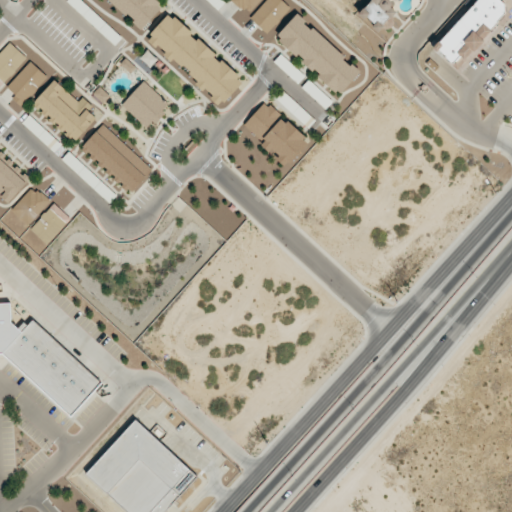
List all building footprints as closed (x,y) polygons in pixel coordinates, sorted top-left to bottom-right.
[(158,0),(106,0),(141,32),(165,6),(158,0)] [(262,0),(230,0),(247,16),(262,0)] [(292,9),(283,0),(267,0),(250,18),(267,35),(292,9)] [(383,34),(399,8),(386,0),(369,0),(358,18),(383,34)] [(511,0),(477,0),(435,51),(459,71),(511,8),(511,0)] [(245,79),(170,12),(145,40),(220,107),(245,79)] [(338,98),(362,72),(298,13),(274,39),(338,98)] [(0,88),(29,58),(12,41),(0,54),(0,88)] [(5,91),(23,107),(49,76),(30,61),(5,91)] [(32,105),(74,145),(98,119),(56,79),(32,105)] [(333,102),(309,79),(302,87),(325,109),(333,102)] [(121,107),(149,130),(172,104),(144,80),(121,107)] [(241,128),(285,168),(310,141),(267,100),(241,128)] [(80,149),(130,196),(154,171),(104,124),(80,149)] [(0,198),(8,206),(32,179),(0,149),(0,198)] [(11,210),(27,226),(52,202),(35,185),(11,210)] [(29,230),(46,246),(72,219),(55,203),(29,230)] [(72,418),(104,383),(33,318),(1,354),(72,418)] [(86,475),(125,511),(166,511),(199,476),(137,420),(86,475)]
